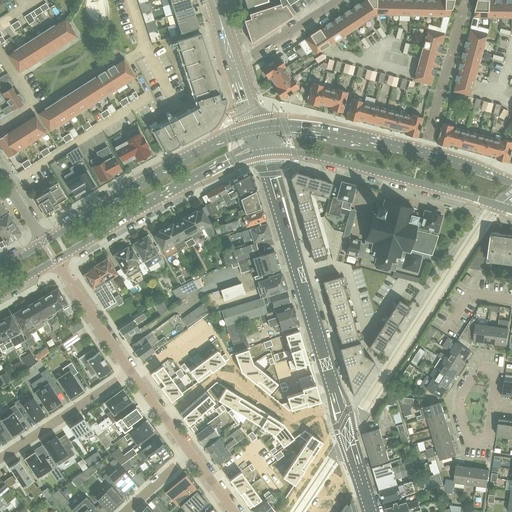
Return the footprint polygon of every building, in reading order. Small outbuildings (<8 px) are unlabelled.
[(193,8),(190,0),(183,0),(169,5),(172,14),(193,8)] [(244,0),(247,8),(268,1),(267,0),(244,0)] [(364,0),(363,1),(373,16),(376,14),(387,15),(387,0),(364,0)] [(387,0),(387,15),(398,15),(398,0),(387,0)] [(398,0),(398,15),(410,15),(410,0),(398,0)] [(410,0),(410,15),(421,15),(421,0),(410,0)] [(421,0),(421,15),(433,16),(432,0),(421,0)] [(425,36),(443,41),(453,0),(432,0),(433,16),(443,16),(440,28),(428,25),(425,36)] [(469,36),(486,41),(489,29),(478,26),(480,17),(490,17),(490,0),(482,0),(482,3),(478,3),(469,36)] [(490,0),(490,17),(501,17),(501,0),(490,0)] [(511,0),(501,0),(501,17),(511,17),(511,0)] [(364,22),(373,16),(363,1),(359,4),(358,3),(353,6),(364,22)] [(280,3),(248,14),(249,14),(246,15),(248,19),(243,20),(251,43),(293,16),(285,4),(282,6),(280,3)] [(343,12),(354,28),(364,22),(353,6),(353,7),(349,10),(349,9),(343,12)] [(175,24),(196,17),(193,8),(172,14),(175,24)] [(344,35),(354,28),(343,12),(344,14),(340,16),(339,15),(334,19),(344,35)] [(181,34),(197,28),(199,28),(196,17),(175,24),(172,25),(176,35),(181,34)] [(70,27),(67,21),(65,18),(55,25),(67,43),(67,42),(76,36),(74,33),(75,33),(71,26),(70,27)] [(317,29),(311,34),(310,35),(320,50),(321,49),(322,50),(344,35),(334,19),(334,20),(330,22),(330,21),(324,25),(325,26),(320,29),(319,28),(317,29)] [(54,25),(46,31),(57,48),(64,44),(63,43),(65,42),(67,43),(55,25),(54,25),(54,24),(53,25),(54,25)] [(57,49),(57,48),(46,31),(36,37),(48,54),(55,50),(54,49),(56,48),(57,49)] [(219,94),(218,93),(220,92),(201,33),(173,42),(194,104),(166,119),(179,142),(179,143),(180,145),(207,130),(209,132),(216,123),(218,120),(219,118),(221,115),(222,112),(223,109),(224,106),(224,107),(225,106),(224,106),(225,103),(225,102),(225,99),(225,97),(219,99),(219,97),(219,94)] [(317,47),(320,51),(322,50),(321,49),(320,50),(310,35),(311,34),(309,35),(310,36),(304,40),(312,51),(317,47)] [(441,46),(443,41),(425,36),(422,47),(441,52),(442,46),(441,46)] [(466,41),(465,47),(483,52),(486,41),(469,36),(467,41),(466,41)] [(47,55),(48,54),(36,37),(27,43),(38,60),(45,56),(44,55),(47,54),(47,55)] [(301,47),(306,54),(306,55),(312,51),(304,40),(299,43),(299,44),(301,47)] [(38,60),(27,43),(17,49),(29,66),(36,62),(35,61),(37,60),(38,61),(38,60)] [(306,54),(301,47),(296,50),(301,57),(306,54)] [(441,52),(422,47),(415,73),(416,73),(432,78),(433,74),(434,75),(434,74),(435,74),(436,69),(435,69),(437,63),(438,63),(440,57),(438,57),(440,52),(441,52)] [(462,58),(480,63),(483,52),(465,47),(466,47),(464,52),(463,52),(462,58)] [(28,67),(29,66),(17,49),(14,51),(14,50),(13,50),(14,51),(8,55),(19,73),(26,68),(26,69),(27,69),(25,67),(28,66),(28,67)] [(270,77),(285,68),(278,57),(261,68),(268,79),(270,77)] [(457,75),(456,80),(456,81),(457,81),(457,84),(473,89),(473,88),(480,63),(462,58),(463,58),(462,63),(460,63),(459,69),(460,69),(458,75),(457,75)] [(113,64),(125,83),(135,77),(124,59),(114,65),(114,64),(113,64)] [(113,64),(104,70),(116,89),(125,83),(113,64)] [(270,77),(276,87),(291,78),(285,68),(270,77)] [(116,89),(104,70),(97,75),(97,76),(95,77),(95,76),(94,77),(106,95),(116,89)] [(7,73),(0,77),(0,84),(0,86),(11,79),(7,73)] [(416,73),(415,73),(415,74),(418,75),(416,81),(431,85),(433,75),(435,75),(435,74),(434,74),(434,75),(433,74),(432,78),(416,73)] [(106,95),(94,77),(95,78),(93,80),(92,79),(85,83),(97,101),(106,95)] [(291,78),(276,87),(274,89),(281,99),(299,88),(292,78),(291,78)] [(471,89),(473,90),(473,88),(473,89),(457,84),(457,81),(456,81),(456,80),(455,81),(457,81),(454,91),(469,95),(471,89)] [(76,89),(87,107),(97,101),(85,83),(86,84),(84,86),(83,85),(76,89)] [(318,106),(319,104),(323,87),(324,86),(312,83),(308,95),(306,103),(318,106)] [(23,104),(21,101),(23,100),(19,93),(16,94),(12,87),(2,94),(12,110),(23,104)] [(335,90),(323,87),(319,104),(330,107),(335,90)] [(87,107),(76,89),(76,90),(74,92),(74,91),(67,95),(78,113),(87,107)] [(342,113),(344,103),(347,92),(335,89),(335,90),(330,107),(330,109),(342,113)] [(57,101),(68,119),(78,113),(67,95),(66,95),(67,96),(65,98),(64,97),(57,101)] [(358,122),(358,119),(363,103),(363,102),(351,98),(345,119),(358,122)] [(68,119),(57,101),(57,102),(55,104),(55,103),(48,107),(59,125),(68,119)] [(375,106),(363,103),(358,119),(370,123),(375,106)] [(382,126),(387,109),(375,106),(370,123),(382,126)] [(59,125),(48,107),(45,109),(45,108),(44,108),(45,109),(38,113),(49,131),(59,125)] [(399,112),(387,109),(382,126),(394,129),(399,112)] [(410,115),(399,112),(394,129),(405,132),(410,115)] [(410,114),(410,115),(405,132),(405,135),(417,138),(419,129),(423,118),(410,114)] [(35,115),(25,121),(37,139),(46,133),(35,115)] [(179,143),(179,142),(166,119),(157,124),(156,121),(148,126),(162,152),(165,150),(166,152),(179,145),(178,144),(179,143)] [(16,127),(27,145),(37,139),(25,121),(16,127)] [(440,134),(437,143),(450,147),(451,144),(456,128),(456,126),(443,123),(440,134)] [(27,145),(16,127),(6,133),(18,151),(27,145)] [(467,130),(456,128),(451,144),(462,147),(467,130)] [(474,150),(479,134),(467,130),(462,147),(474,150)] [(0,150),(0,151),(3,149),(8,157),(18,151),(6,133),(0,137),(0,150)] [(137,156),(139,159),(141,158),(141,159),(142,160),(143,160),(144,160),(145,160),(146,160),(147,159),(147,158),(148,157),(148,156),(147,155),(151,153),(147,147),(148,147),(142,136),(140,133),(123,142),(124,143),(116,147),(117,149),(117,150),(124,163),(137,156)] [(490,137),(479,134),(474,150),(486,153),(490,137)] [(490,137),(486,153),(497,156),(502,140),(490,137)] [(511,141),(502,139),(502,140),(497,156),(497,159),(509,163),(511,151),(511,141)] [(84,157),(83,155),(78,147),(72,151),(78,161),(84,157)] [(90,160),(93,166),(101,180),(104,179),(104,180),(110,177),(109,175),(120,170),(113,157),(107,147),(96,152),(98,156),(90,160)] [(85,189),(94,184),(86,171),(80,162),(69,168),(71,171),(64,176),(75,195),(76,194),(77,195),(82,192),(82,191),(85,189)] [(235,200),(239,197),(256,188),(251,173),(248,172),(229,182),(223,185),(229,197),(232,203),(235,201),(235,200)] [(303,191),(321,196),(328,198),(332,183),(325,181),(325,180),(313,177),(313,178),(307,176),(295,172),(289,178),(292,188),(293,188),(295,194),(297,193),(297,192),(303,191)] [(43,214),(44,214),(48,212),(48,213),(49,212),(49,213),(60,207),(58,203),(67,198),(57,182),(42,191),(44,193),(35,198),(38,203),(37,203),(43,212),(42,213),(43,214)] [(355,186),(354,185),(353,184),(349,182),(348,184),(342,182),(337,200),(332,199),(328,214),(339,217),(341,208),(350,210),(355,186)] [(215,204),(223,200),(226,206),(232,203),(229,197),(223,185),(206,194),(210,202),(204,205),(210,215),(218,210),(215,204)] [(258,199),(258,198),(257,198),(257,196),(258,195),(257,191),(255,191),(240,199),(243,209),(238,211),(239,216),(245,214),(261,208),(260,205),(261,204),(259,198),(258,199)] [(295,194),(297,202),(296,202),(299,213),(300,213),(302,220),(301,220),(307,241),(308,241),(310,247),(309,248),(313,259),(330,254),(314,198),(320,199),(321,196),(303,191),(297,192),(297,193),(295,194)] [(437,232),(439,222),(441,215),(440,215),(440,214),(440,213),(440,212),(439,212),(439,211),(438,211),(438,210),(437,210),(436,210),(435,210),(434,211),(433,211),(433,212),(432,212),(432,213),(425,211),(423,218),(422,218),(421,224),(417,223),(417,222),(419,215),(411,213),(413,208),(403,205),(403,203),(395,201),(394,203),(384,200),(383,205),(376,203),(374,211),(373,212),(366,240),(368,241),(367,245),(360,243),(361,242),(350,239),(346,253),(376,261),(375,265),(376,267),(386,270),(389,269),(390,265),(417,272),(422,252),(431,255),(438,235),(436,235),(436,231),(437,232)] [(211,224),(202,208),(189,214),(198,231),(203,228),(208,237),(215,233),(211,224)] [(261,211),(232,221),(219,225),(221,232),(237,227),(236,225),(241,223),(242,228),(246,226),(266,219),(263,210),(261,211)] [(0,233),(15,224),(13,222),(7,213),(0,217),(0,233)] [(186,237),(198,231),(189,214),(177,221),(186,237)] [(177,221),(165,227),(174,244),(177,249),(185,245),(182,240),(186,237),(177,221)] [(237,262),(248,258),(262,254),(260,248),(273,244),(267,223),(247,230),(231,235),(233,239),(242,236),(245,244),(222,251),(226,266),(231,264),(237,262)] [(0,235),(3,240),(0,241),(0,246),(1,248),(7,244),(20,236),(20,233),(15,224),(0,233),(0,235)] [(177,249),(174,244),(165,227),(153,234),(162,250),(166,257),(178,251),(177,249)] [(335,230),(330,249),(333,260),(336,261),(339,253),(343,237),(344,232),(335,230)] [(511,234),(491,232),(491,237),(486,245),(484,244),(468,268),(486,271),(489,260),(511,263),(511,234)] [(133,244),(143,260),(142,260),(143,262),(146,267),(147,268),(146,266),(153,262),(154,264),(162,259),(158,252),(159,251),(156,246),(153,247),(150,242),(151,241),(148,235),(141,239),(140,240),(139,239),(138,239),(137,239),(136,240),(135,240),(135,241),(134,242),(134,243),(134,244),(133,244)] [(137,258),(132,251),(130,252),(127,247),(121,251),(121,250),(117,251),(114,254),(115,255),(114,255),(122,268),(117,271),(128,290),(133,287),(127,278),(135,273),(140,270),(143,275),(149,272),(147,268),(146,267),(143,262),(142,262),(139,257),(137,258)] [(279,267),(280,266),(279,262),(278,262),(274,250),(262,254),(248,258),(237,262),(231,264),(232,268),(239,266),(241,273),(252,269),(254,279),(261,276),(261,274),(280,269),(279,267)] [(345,255),(339,253),(336,261),(342,263),(345,255)] [(100,263),(95,267),(104,282),(110,292),(114,289),(108,279),(116,275),(107,259),(106,260),(105,259),(100,262),(100,263)] [(104,309),(116,302),(114,298),(110,293),(104,282),(95,267),(87,271),(88,273),(84,275),(89,284),(88,284),(104,309)] [(258,287),(261,298),(262,298),(265,296),(287,290),(281,273),(269,277),(269,279),(258,282),(260,287),(258,287)] [(180,284),(185,282),(181,274),(177,277),(180,284)] [(467,285),(472,277),(467,274),(462,282),(467,285)] [(340,276),(322,281),(324,288),(325,292),(325,293),(326,293),(326,292),(344,287),(343,286),(341,278),(340,276)] [(199,278),(194,281),(197,289),(203,286),(199,278)] [(198,290),(197,289),(194,281),(186,285),(179,288),(185,299),(198,290)] [(241,283),(221,290),(224,300),(244,294),(241,283)] [(344,287),(326,292),(326,293),(328,299),(329,303),(347,298),(346,297),(344,289),(344,287)] [(172,291),(178,299),(180,302),(185,299),(179,288),(172,291)] [(68,315),(72,313),(73,312),(69,306),(68,306),(63,298),(63,299),(58,290),(57,291),(57,289),(53,292),(52,290),(46,293),(56,309),(61,306),(63,310),(65,309),(68,315)] [(261,298),(244,303),(221,310),(226,326),(240,321),(260,315),(267,313),(264,305),(269,303),(268,302),(271,301),(273,307),(290,301),(287,290),(265,296),(262,298),(261,298)] [(51,313),(56,309),(46,293),(40,297),(41,299),(37,301),(43,312),(42,312),(50,325),(54,331),(59,328),(56,322),(55,323),(51,316),(52,315),(51,313)] [(118,295),(114,298),(116,302),(118,305),(123,302),(118,295)] [(329,303),(328,303),(332,315),(332,314),(350,309),(347,298),(329,303)] [(161,300),(154,305),(158,312),(166,307),(161,300)] [(394,307),(388,315),(399,322),(405,313),(405,312),(408,306),(398,300),(394,307)] [(30,303),(24,306),(33,323),(36,329),(43,326),(45,329),(47,333),(50,332),(51,329),(50,328),(49,326),(35,302),(31,304),(30,303)] [(204,303),(199,306),(206,315),(209,312),(204,303)] [(267,320),(275,317),(276,320),(295,313),(292,305),(267,313),(260,315),(262,324),(268,322),(267,320)] [(36,329),(33,323),(24,306),(17,310),(19,312),(14,314),(19,324),(27,339),(26,341),(30,347),(35,344),(31,337),(30,334),(37,330),(36,329)] [(199,306),(195,309),(201,318),(206,315),(199,306)] [(201,318),(195,309),(190,313),(197,322),(201,318)] [(332,314),(332,315),(335,325),(353,320),(350,309),(332,314)] [(186,316),(192,325),(197,322),(190,313),(186,316)] [(281,330),(299,325),(295,313),(276,320),(275,317),(267,320),(268,322),(269,327),(279,324),(281,330)] [(143,314),(119,329),(122,333),(122,334),(122,335),(123,337),(125,338),(139,329),(136,325),(146,318),(143,314)] [(5,316),(0,319),(0,321),(8,337),(11,341),(13,346),(20,342),(24,340),(16,325),(11,316),(6,318),(5,316)] [(192,325),(186,316),(181,319),(188,328),(192,325)] [(388,316),(378,331),(388,338),(389,338),(395,328),(398,322),(388,316)] [(463,331),(459,337),(471,344),(474,340),(485,341),(487,325),(477,324),(474,322),(476,319),(472,317),(470,320),(465,329),(463,331)] [(495,343),(506,345),(508,328),(510,321),(499,319),(498,327),(495,343)] [(339,336),(356,331),(353,320),(335,325),(338,337),(339,337),(339,336)] [(11,341),(8,337),(0,321),(0,349),(2,352),(6,350),(3,345),(11,341)] [(247,341),(240,321),(226,326),(236,352),(249,347),(247,341)] [(498,327),(487,325),(485,341),(495,343),(498,327)] [(298,330),(285,335),(290,352),(304,347),(298,330)] [(356,331),(339,336),(339,337),(341,343),(342,347),(359,342),(359,341),(357,333),(356,331)] [(385,343),(388,338),(378,331),(368,347),(379,354),(385,343)] [(419,344),(424,347),(430,338),(425,335),(419,344)] [(137,356),(138,356),(141,361),(164,344),(167,342),(164,337),(161,339),(151,346),(144,337),(133,345),(136,350),(135,352),(135,354),(137,356)] [(443,346),(450,352),(464,360),(466,356),(468,358),(471,353),(469,352),(470,351),(468,349),(471,344),(459,337),(457,342),(449,337),(443,346)] [(72,349),(67,340),(62,344),(68,352),(72,349)] [(342,347),(339,347),(340,353),(347,378),(349,384),(352,395),(358,385),(374,361),(365,355),(363,354),(361,347),(359,342),(342,347)] [(292,360),(288,361),(290,369),(309,363),(304,347),(290,352),(292,360)] [(416,355),(421,358),(425,351),(420,348),(416,355)] [(83,365),(91,377),(96,373),(99,378),(110,371),(98,352),(97,353),(94,349),(84,355),(89,361),(83,365)] [(247,349),(234,353),(240,372),(253,363),(247,349)] [(217,350),(203,360),(211,372),(225,361),(217,350)] [(463,365),(462,364),(464,360),(450,352),(448,356),(441,352),(438,356),(440,357),(445,360),(460,370),(463,365)] [(35,361),(32,355),(23,360),(26,366),(35,361)] [(421,358),(416,355),(412,361),(416,364),(421,358)] [(439,370),(452,379),(455,375),(456,376),(460,370),(445,360),(440,357),(434,367),(439,370)] [(203,360),(189,370),(198,382),(211,372),(203,360)] [(57,379),(70,398),(82,390),(72,376),(77,372),(71,362),(62,368),(65,374),(57,379)] [(253,363),(241,372),(255,384),(264,372),(253,363)] [(414,367),(410,364),(402,376),(406,379),(414,367)] [(18,374),(24,370),(21,365),(15,368),(18,374)] [(162,365),(150,374),(161,388),(172,379),(162,365)] [(40,398),(48,410),(49,409),(50,411),(60,405),(58,403),(60,402),(51,388),(56,385),(46,369),(40,373),(46,381),(34,389),(36,393),(34,394),(38,399),(40,398)] [(450,382),(452,379),(439,370),(433,379),(448,389),(452,383),(450,382)] [(264,372),(255,384),(268,394),(278,383),(264,372)] [(14,380),(11,374),(4,378),(7,383),(14,380)] [(425,378),(420,387),(426,390),(427,389),(441,397),(443,393),(445,394),(448,389),(433,379),(427,375),(425,378)] [(172,379),(161,388),(171,401),(172,400),(173,400),(174,399),(182,393),(187,390),(181,381),(176,385),(172,379)] [(502,396),(511,397),(511,381),(505,380),(502,396)] [(315,384),(301,388),(302,391),(303,391),(307,405),(320,401),(315,384)] [(225,387),(217,399),(232,409),(240,397),(225,387)] [(119,410),(126,405),(131,401),(122,389),(105,402),(111,411),(106,414),(112,423),(115,421),(123,415),(119,410)] [(205,391),(192,403),(201,413),(214,402),(205,391)] [(288,402),(281,404),(288,410),(307,405),(303,391),(302,391),(286,396),(288,402)] [(15,404),(21,414),(24,413),(26,416),(28,414),(34,422),(35,421),(37,422),(44,418),(43,416),(44,415),(33,397),(23,404),(19,399),(14,403),(15,404)] [(232,409),(231,410),(234,414),(242,424),(246,417),(254,405),(240,397),(232,409)] [(419,416),(417,417),(418,421),(420,420),(428,418),(443,413),(440,402),(424,407),(421,408),(423,415),(422,415),(419,416)] [(192,403),(179,414),(188,425),(201,413),(192,403)] [(21,414),(15,404),(0,414),(0,417),(12,436),(23,429),(18,420),(23,417),(21,414)] [(254,405),(246,417),(260,426),(268,414),(254,405)] [(142,416),(135,407),(123,415),(115,421),(124,432),(132,427),(130,424),(142,416)] [(446,423),(443,413),(428,418),(431,428),(446,423)] [(268,414),(260,426),(273,434),(283,424),(268,414)] [(203,444),(204,445),(217,435),(212,427),(221,421),(217,416),(208,423),(210,425),(196,435),(200,440),(199,441),(201,444),(203,444)] [(85,439),(94,434),(83,418),(69,427),(76,438),(82,434),(85,439)] [(497,436),(508,437),(510,420),(499,419),(497,436)] [(153,432),(152,431),(153,430),(149,424),(148,425),(145,421),(144,421),(123,436),(127,441),(131,437),(136,444),(153,432)] [(97,435),(102,431),(96,422),(90,425),(97,435)] [(449,434),(446,423),(431,428),(434,439),(449,434)] [(283,424),(273,434),(282,446),(294,438),(283,424)] [(399,434),(405,432),(403,424),(397,426),(399,434)] [(102,431),(97,435),(99,439),(104,435),(108,433),(105,429),(102,431)] [(209,453),(211,455),(242,433),(239,429),(233,433),(221,442),(219,438),(206,447),(206,448),(205,450),(207,452),(209,452),(209,453)] [(366,444),(382,439),(379,429),(363,433),(366,444)] [(304,430),(297,435),(306,441),(301,449),(313,457),(322,442),(304,430)] [(405,432),(399,434),(402,444),(408,442),(405,432)] [(217,463),(217,464),(231,454),(227,450),(239,442),(245,437),(242,433),(211,455),(213,458),(214,459),(213,461),(215,463),(217,463)] [(434,439),(437,449),(453,444),(449,434),(434,439)] [(75,454),(71,449),(68,444),(62,447),(57,440),(55,436),(44,444),(58,465),(75,454)] [(366,444),(370,455),(385,450),(382,439),(366,444)] [(154,467),(171,455),(163,444),(160,446),(156,440),(144,448),(149,454),(146,457),(154,467)] [(456,455),(453,444),(437,449),(440,459),(456,455)] [(412,453),(410,448),(409,445),(403,447),(406,455),(412,453)] [(425,450),(427,458),(434,456),(432,448),(425,450)] [(301,449),(292,462),(303,470),(313,457),(301,449)] [(129,450),(123,455),(116,460),(115,461),(120,466),(133,456),(129,450)] [(373,465),(388,460),(385,450),(370,455),(373,465)] [(38,478),(50,470),(55,466),(49,457),(46,459),(42,454),(37,457),(34,453),(33,454),(32,452),(27,455),(28,457),(25,459),(29,465),(28,466),(32,473),(34,472),(38,478)] [(88,466),(94,462),(90,456),(85,460),(84,460),(88,466)] [(401,459),(390,462),(374,467),(377,478),(409,468),(417,465),(415,459),(402,463),(401,459)] [(11,476),(6,479),(10,486),(15,482),(14,480),(16,478),(26,494),(37,487),(19,461),(9,467),(14,475),(12,476),(11,476)] [(292,462),(282,477),(294,485),(303,470),(292,462)] [(465,484),(467,467),(457,466),(454,482),(465,484)] [(476,485),(479,469),(467,467),(465,484),(476,485)] [(134,481),(122,468),(118,471),(116,469),(115,469),(108,476),(124,494),(130,489),(128,487),(134,481)] [(409,468),(377,478),(380,489),(397,483),(396,478),(410,473),(409,468)] [(479,469),(476,485),(487,487),(489,470),(479,469)] [(241,471),(229,480),(239,494),(251,485),(241,471)] [(430,476),(433,488),(443,485),(440,473),(430,476)] [(185,474),(169,489),(165,493),(175,504),(176,505),(195,488),(185,474)] [(413,480),(381,490),(384,502),(415,492),(413,485),(415,484),(413,480)] [(107,511),(111,508),(113,511),(124,501),(110,484),(104,489),(103,488),(94,497),(107,511)] [(9,489),(5,485),(1,489),(5,493),(9,489)] [(251,485),(239,494),(249,508),(261,499),(251,485)] [(46,498),(51,495),(47,489),(42,493),(46,498)] [(69,503),(58,490),(51,496),(62,508),(69,503)] [(179,505),(185,511),(195,511),(206,502),(195,490),(179,505)] [(260,506),(253,511),(273,511),(274,511),(268,503),(271,501),(272,503),(275,500),(271,495),(258,504),(260,506)] [(91,511),(96,508),(86,496),(71,510),(72,511),(91,511)] [(357,511),(353,497),(341,511),(357,511)] [(407,504),(406,499),(385,506),(387,511),(397,511),(419,505),(418,500),(407,504)]
